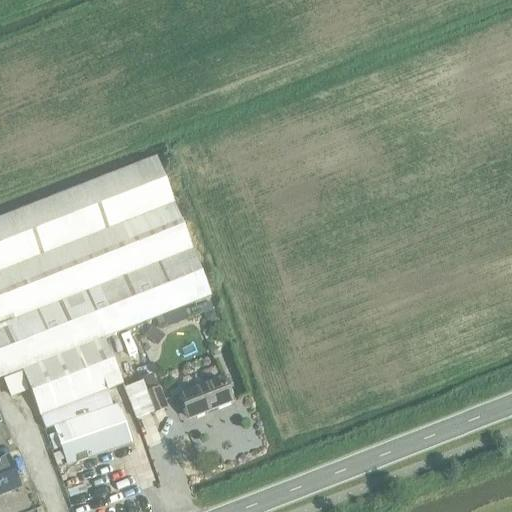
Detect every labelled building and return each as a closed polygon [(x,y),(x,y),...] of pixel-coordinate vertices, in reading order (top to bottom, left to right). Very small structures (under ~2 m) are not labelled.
[(0,217),(0,315),(22,371),(103,339),(211,296),(155,156),(0,217)] [(215,316),(212,313),(208,312),(204,316),(206,321),(211,323),(214,321),(215,316)] [(0,392),(24,382),(0,320),(0,392)] [(151,341),(158,331),(150,325),(143,334),(151,341)] [(122,386),(103,339),(22,371),(41,418),(122,386)] [(188,420),(230,403),(220,379),(178,396),(188,420)] [(153,415),(166,409),(157,388),(144,394),(153,415)] [(53,427),(65,461),(67,466),(132,444),(118,405),(53,427)] [(133,437),(142,434),(135,412),(127,415),(133,437)] [(0,493),(18,486),(7,459),(0,461),(0,493)]
